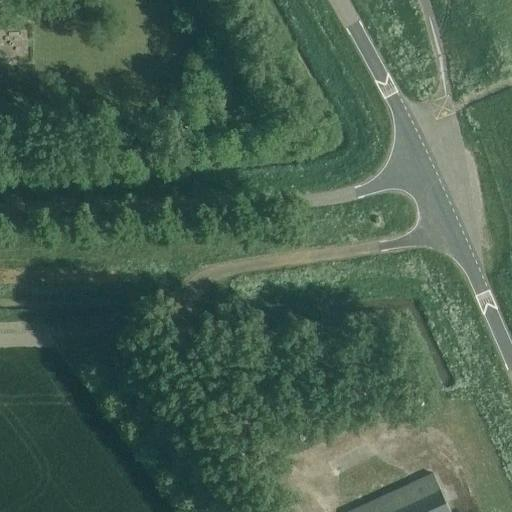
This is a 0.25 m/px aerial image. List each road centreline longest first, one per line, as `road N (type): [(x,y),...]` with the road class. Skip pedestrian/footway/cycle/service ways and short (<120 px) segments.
road 1 (unclassified): [(0,210),(315,202),(365,192),(422,165)]
road 2 (unclassified): [(511,362),(422,165)]
road 3 (unclassified): [(422,165),(334,0)]
